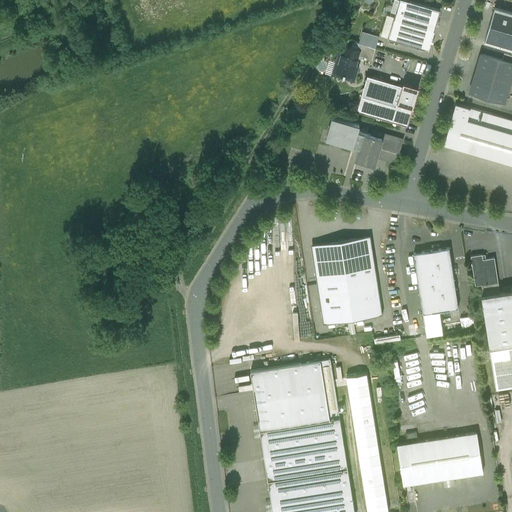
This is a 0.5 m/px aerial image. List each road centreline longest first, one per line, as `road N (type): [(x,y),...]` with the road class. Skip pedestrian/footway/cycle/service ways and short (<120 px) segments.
road 1 (residential): [(220,511),(197,324),(202,285),(249,209),(281,193),(403,206)]
road 2 (residential): [(466,0),(403,206)]
